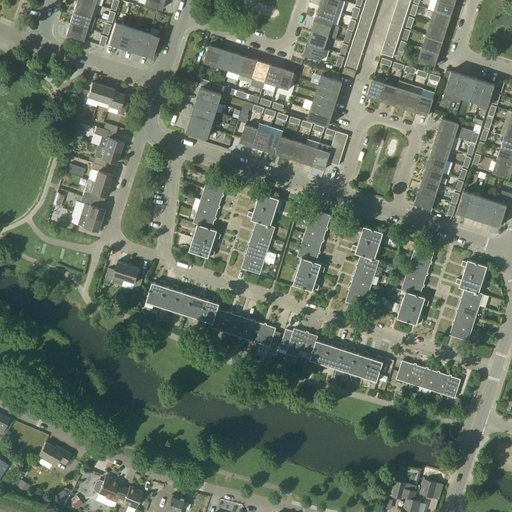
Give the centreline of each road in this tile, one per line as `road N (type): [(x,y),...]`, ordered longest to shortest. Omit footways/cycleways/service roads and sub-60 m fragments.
road 1 (residential): [(497,369),(164,260)]
road 2 (residential): [(508,251),(175,145)]
road 3 (residential): [(304,511),(142,470),(0,405)]
road 4 (residential): [(164,260),(112,240),(148,118)]
road 5 (residential): [(160,82),(39,44)]
